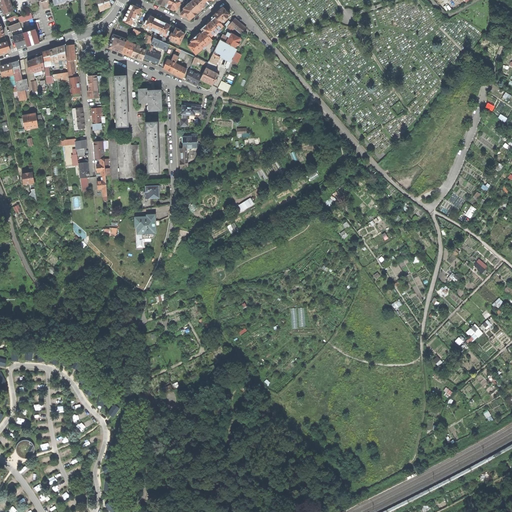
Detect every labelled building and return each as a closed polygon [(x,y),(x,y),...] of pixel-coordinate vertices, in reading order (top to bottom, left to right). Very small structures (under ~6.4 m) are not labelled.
[(4,13),(13,10),(8,0),(0,0),(0,3),(1,6),(4,13)] [(24,0),(14,4),(17,15),(19,19),(20,22),(21,27),(30,24),(32,28),(35,27),(31,13),(29,7),(28,4),(27,0),(24,0)] [(106,8),(111,6),(109,0),(97,0),(100,11),(106,8)] [(180,2),(180,0),(168,0),(166,6),(170,8),(174,10),(174,9),(176,10),(178,5),(179,5),(180,3),(180,2)] [(195,15),(201,10),(196,5),(197,4),(193,0),(192,0),(189,3),(186,5),(183,8),(184,9),(181,12),(180,14),(182,16),(189,20),(195,15)] [(193,0),(197,4),(196,5),(201,10),(212,0),(193,0)] [(134,28),(139,30),(141,24),(138,22),(136,23),(136,21),(142,9),(131,4),(127,13),(123,21),(135,26),(134,28)] [(223,6),(213,15),(221,23),(225,19),(225,20),(228,18),(227,16),(229,14),(230,12),(229,11),(228,10),(226,10),(223,6)] [(207,23),(202,28),(210,37),(223,26),(221,23),(213,15),(211,16),(213,18),(207,23)] [(144,24),(145,26),(155,31),(160,20),(153,17),(150,16),(148,20),(146,20),(144,24)] [(231,22),(227,26),(232,30),(234,28),(241,33),(246,27),(240,23),(235,18),(231,22)] [(166,23),(160,20),(155,31),(165,36),(167,35),(169,31),(168,30),(170,25),(166,23)] [(13,37),(17,48),(21,47),(27,45),(24,35),(21,27),(20,22),(9,26),(11,31),(13,30),(14,31),(19,29),(20,32),(21,34),(13,37)] [(176,28),(173,33),(171,32),(169,37),(171,38),(170,40),(179,44),(185,33),(180,30),(179,29),(176,28)] [(187,44),(195,54),(212,39),(210,37),(202,28),(200,29),(202,31),(198,34),(190,40),(191,41),(187,44)] [(27,34),(24,35),(27,45),(34,43),(40,42),(36,31),(31,33),(30,31),(27,32),(27,34)] [(239,45),(242,39),(237,36),(231,33),(227,32),(226,35),(229,37),(228,39),(225,37),(226,36),(222,34),(220,39),(235,48),(237,44),(239,45)] [(109,47),(122,52),(127,40),(127,39),(114,35),(111,42),(109,47)] [(162,54),(165,55),(169,44),(154,37),(151,43),(164,49),(162,54)] [(220,39),(214,51),(220,54),(229,58),(227,61),(230,62),(232,59),(237,63),(241,55),(235,53),(237,49),(235,48),(220,39)] [(126,54),(132,56),(136,46),(136,44),(130,42),(130,41),(127,40),(122,52),(126,54)] [(7,42),(0,43),(0,53),(3,53),(10,50),(7,42)] [(74,44),(65,45),(68,71),(67,71),(67,72),(68,76),(74,75),(72,59),(75,59),(75,52),(74,44)] [(151,60),(158,63),(161,55),(150,51),(152,45),(149,44),(147,50),(143,57),(151,60)] [(61,46),(57,47),(59,61),(59,64),(62,64),(61,59),(66,58),(65,45),(61,46)] [(143,59),(143,57),(147,50),(140,47),(140,46),(138,45),(137,46),(136,46),(132,56),(137,58),(143,59)] [(53,48),(49,50),(51,60),(52,67),(55,67),(54,61),(59,61),(57,47),(53,48)] [(44,68),(46,81),(47,83),(50,82),(49,78),(53,78),(53,75),(49,75),(48,71),(49,71),(48,66),(47,66),(46,61),(51,60),(49,50),(46,51),(42,52),(43,55),(44,68)] [(216,63),(220,54),(214,51),(209,60),(216,63)] [(167,70),(172,72),(176,63),(179,56),(174,54),(172,61),(167,59),(164,68),(167,70)] [(34,58),(27,61),(29,73),(34,71),(34,74),(36,75),(42,73),(43,72),(42,69),(44,68),(43,55),(34,58)] [(200,62),(206,65),(208,62),(195,56),(192,63),(198,65),(200,62)] [(212,71),(216,63),(209,60),(208,62),(206,65),(205,68),(212,71)] [(14,62),(11,63),(13,74),(14,76),(17,91),(28,88),(27,79),(18,80),(17,76),(18,76),(17,73),(21,72),(18,61),(14,62)] [(2,77),(13,74),(11,63),(6,64),(0,66),(2,77)] [(179,76),(183,78),(187,69),(176,63),(172,72),(179,76)] [(216,82),(219,75),(212,71),(205,68),(202,74),(199,79),(206,83),(212,85),(214,81),(216,82)] [(191,82),(197,85),(199,79),(202,74),(201,73),(200,75),(189,70),(185,79),(191,82)] [(67,72),(60,73),(61,80),(61,84),(65,84),(65,85),(69,85),(68,76),(67,72)] [(88,98),(99,97),(97,75),(88,76),(89,84),(89,90),(87,90),(88,98)] [(115,91),(116,101),(126,100),(125,76),(115,76),(115,88),(115,90),(115,91)] [(78,77),(69,78),(72,108),(82,107),(81,92),(80,92),(79,86),(78,77)] [(46,81),(40,82),(41,91),(48,90),(47,83),(46,81)] [(219,88),(229,92),(232,84),(222,81),(219,88)] [(149,109),(160,109),(159,91),(154,91),(149,91),(149,89),(139,90),(140,101),(149,101),(149,109)] [(24,90),(17,91),(19,101),(26,99),(24,90)] [(117,125),(127,125),(126,100),(116,101),(116,110),(116,111),(116,114),(117,125)] [(191,115),(195,115),(195,111),(201,112),(200,119),(204,120),(208,110),(201,110),(202,105),(193,104),(185,104),(185,106),(183,106),(182,114),(183,114),(191,115)] [(83,117),(82,107),(72,108),(74,129),(84,128),(83,117)] [(93,130),(101,129),(99,107),(91,108),(92,118),(93,130)] [(25,129),(38,127),(36,112),(29,114),(22,115),(25,129)] [(180,127),(188,126),(188,119),(183,119),(180,119),(180,127)] [(147,137),(147,147),(158,146),(157,134),(157,122),(146,122),(147,133),(147,134),(147,137)] [(239,137),(251,136),(251,132),(248,132),(248,127),(238,128),(239,137)] [(181,169),(188,166),(188,159),(187,159),(186,151),(195,150),(196,150),(197,149),(196,147),(197,147),(196,134),(187,134),(187,136),(183,136),(183,137),(182,137),(182,142),(183,142),(183,145),(183,148),(180,150),(181,169)] [(111,183),(118,183),(116,137),(108,138),(111,183)] [(95,159),(99,159),(103,159),(102,140),(94,141),(94,150),(95,159)] [(131,145),(133,183),(140,182),(139,144),(131,145)] [(148,171),(159,171),(158,159),(158,146),(147,147),(148,156),(147,156),(147,160),(148,160),(148,171)] [(101,175),(103,175),(105,175),(104,158),(103,159),(99,159),(99,164),(96,164),(97,166),(97,172),(101,171),(101,175)] [(88,162),(78,163),(80,178),(87,177),(89,177),(88,168),(87,162),(88,162)] [(27,173),(22,174),(24,184),(35,182),(33,172),(27,173)] [(105,175),(103,175),(103,180),(97,181),(97,185),(97,189),(102,188),(104,200),(107,200),(105,175)] [(88,190),(87,177),(80,178),(81,191),(88,190)] [(159,185),(145,185),(145,191),(148,191),(148,198),(155,197),(159,197),(159,191),(159,185)] [(35,188),(31,189),(32,191),(29,194),(38,202),(35,188)] [(155,206),(155,197),(148,198),(142,198),(142,209),(155,206)] [(239,205),(242,212),(255,204),(252,198),(239,205)] [(330,207),(335,203),(331,198),(326,202),(330,207)] [(19,205),(14,207),(18,214),(22,211),(19,205)] [(466,215),(471,218),(478,209),(472,205),(466,215)] [(136,248),(145,248),(145,247),(145,238),(151,238),(152,237),(153,237),(154,235),(154,233),(156,233),(155,221),(155,214),(147,215),(147,217),(135,217),(136,248)] [(377,225),(383,221),(379,215),(373,220),(377,225)] [(483,273),(489,266),(480,258),(474,264),(483,273)] [(501,298),(494,303),(497,308),(505,302),(501,298)] [(489,329),(494,321),(490,318),(484,325),(489,329)] [(467,341),(471,345),(484,332),(476,324),(467,332),(472,337),(467,341)] [(26,348),(24,359),(32,360),(33,349),(26,348)] [(37,351),(39,362),(47,360),(45,350),(37,351)] [(52,351),(50,362),(57,364),(60,353),(52,351)] [(63,354),(60,364),(68,366),(70,356),(63,354)] [(77,357),(72,366),(78,370),(83,361),(77,357)] [(87,371),(79,378),(83,384),(92,377),(87,371)] [(90,383),(84,391),(91,396),(97,388),(90,383)] [(450,398),(454,391),(448,388),(444,394),(450,398)] [(100,394),(97,404),(106,407),(109,397),(100,394)] [(113,400),(108,409),(116,414),(121,405),(113,400)] [(127,414),(116,419),(121,430),(132,425),(127,414)] [(113,435),(110,444),(120,447),(123,439),(113,435)] [(32,456),(34,454),(35,451),(35,447),(34,444),(32,442),(30,440),(27,439),(23,440),(21,441),(19,443),(17,446),(17,449),(17,451),(18,454),(20,456),(23,458),(26,458),(29,457),(32,456)] [(107,450),(105,457),(115,461),(118,454),(107,450)] [(111,462),(102,466),(106,474),(115,470),(111,462)] [(103,479),(105,491),(114,490),(112,477),(103,479)] [(111,500),(106,505),(111,511),(113,511),(118,508),(111,500)]
